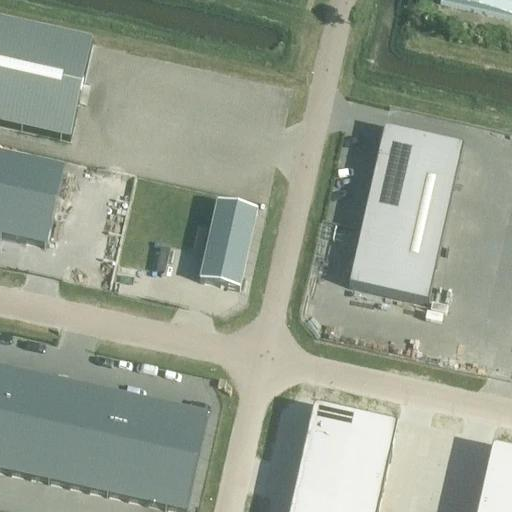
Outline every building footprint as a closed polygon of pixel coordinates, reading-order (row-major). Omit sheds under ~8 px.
[(511,0),(440,0),(439,7),(511,23),(511,0)] [(0,129),(70,145),(92,46),(0,25),(0,129)] [(383,133),(348,291),(427,308),(462,151),(383,133)] [(63,174),(0,159),(0,243),(44,253),(63,174)] [(216,207),(199,285),(238,294),(256,216),(216,207)] [(0,372),(0,476),(159,511),(185,511),(207,419),(0,372)] [(318,400),(311,430),(353,439),(361,409),(318,400)] [(361,409),(353,439),(395,450),(402,420),(361,409)] [(311,430),(304,460),(346,469),(353,439),(311,430)] [(353,439),(346,469),(388,480),(395,450),(353,439)] [(511,445),(496,441),(489,471),(511,477),(511,445)] [(304,460),(295,489),(338,499),(346,469),(304,460)] [(346,469),(338,499),(380,509),(388,480),(346,469)] [(511,477),(489,471),(481,501),(511,508),(511,477)] [(295,489),(288,511),(333,511),(338,499),(295,489)] [(338,499),(333,511),(378,511),(380,509),(338,499)] [(511,511),(511,508),(481,501),(478,511),(511,511)]
